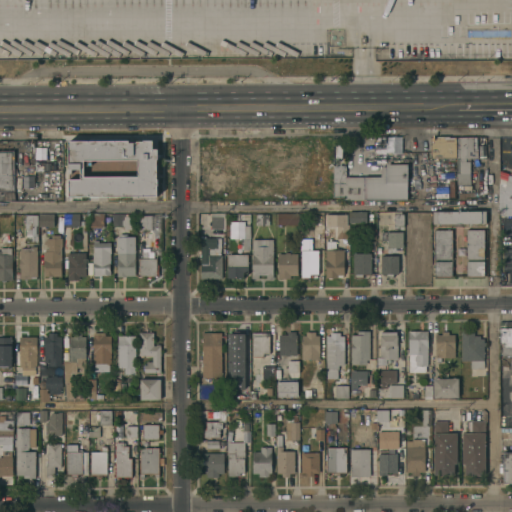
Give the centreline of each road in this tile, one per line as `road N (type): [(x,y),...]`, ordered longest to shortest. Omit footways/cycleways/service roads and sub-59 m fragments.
road 1 (residential): [(0,308),(511,306)]
road 2 (residential): [(0,506),(511,504)]
road 3 (primary): [(0,109),(458,106)]
road 4 (residential): [(180,109),(182,511)]
